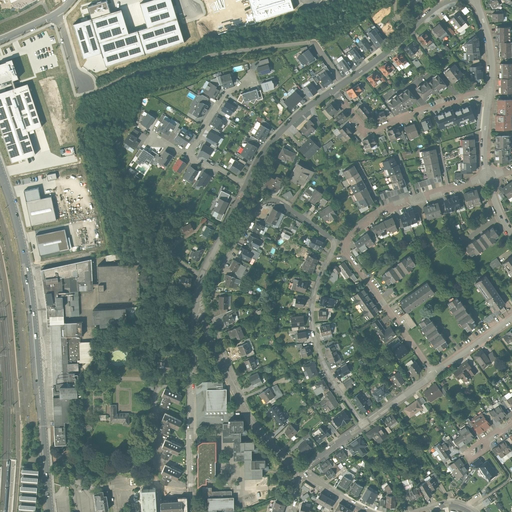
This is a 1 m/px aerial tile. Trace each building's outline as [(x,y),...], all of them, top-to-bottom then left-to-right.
[(0,0),(0,1),(6,14),(13,11),(11,6),(14,5),(12,1),(14,0),(0,0)] [(91,17),(73,23),(84,57),(102,51),(106,65),(145,53),(146,53),(184,41),(185,41),(172,0),(146,0),(140,2),(148,26),(138,29),(138,28),(138,29),(129,32),(122,8),(111,11),(107,0),(103,0),(88,5),(91,17)] [(206,0),(217,34),(294,10),(290,0),(206,0)] [(424,6),(421,0),(416,0),(415,0),(413,0),(409,2),(413,11),(424,6)] [(488,0),(493,8),(499,4),(500,4),(497,0),(488,0)] [(458,13),(449,20),(456,29),(465,23),(458,13)] [(439,24),(432,29),(438,36),(444,32),(445,31),(441,26),(439,24)] [(499,42),(510,42),(510,27),(497,27),(497,42),(499,42)] [(374,29),(368,34),(369,36),(367,38),(369,40),(371,38),(377,45),(383,41),(374,29)] [(432,41),(424,32),(417,37),(423,45),(426,42),(428,44),(432,41)] [(479,52),(478,43),(477,42),(478,41),(478,40),(477,39),(478,39),(476,36),(471,40),(469,40),(469,41),(464,45),(466,47),(466,53),(467,53),(479,52)] [(364,38),(358,43),(365,51),(370,47),(364,38)] [(408,47),(408,46),(405,49),(410,56),(417,51),(415,47),(417,46),(414,42),(408,47)] [(511,42),(510,42),(499,42),(499,58),(511,57),(511,42)] [(354,48),(349,52),(351,55),(351,56),(353,58),(355,61),(359,59),(361,58),(358,54),(359,54),(357,51),(356,51),(354,48)] [(308,50),(298,57),(303,65),(306,62),(313,57),(310,52),(308,50)] [(313,57),(306,62),(308,66),(317,60),(311,52),(310,52),(313,57)] [(394,61),(395,61),(398,66),(402,63),(404,65),(407,63),(402,57),(403,56),(402,55),(401,55),(400,53),(395,57),(394,57),(393,58),(393,60),(394,61)] [(0,62),(0,83),(11,80),(14,79),(19,77),(12,58),(7,60),(7,61),(0,62)] [(259,61),(259,67),(268,65),(269,62),(268,58),(259,61)] [(344,59),(338,63),(340,66),(340,67),(342,69),(345,72),(348,70),(349,71),(350,69),(348,66),(348,65),(346,62),(346,63),(344,59)] [(511,63),(501,64),(501,79),(511,78),(511,63)] [(385,76),(393,71),(392,70),(394,68),(391,65),(389,66),(387,64),(384,66),(383,65),(379,68),(385,76)] [(449,78),(450,79),(449,80),(452,83),(455,81),(456,82),(461,79),(460,77),(463,75),(455,64),(444,73),(448,78),(449,78)] [(259,67),(257,68),(259,75),(270,72),(268,65),(259,67)] [(481,67),(470,67),(470,73),(473,72),(474,79),(482,78),(481,67)] [(317,77),(320,81),(324,87),(332,81),(328,75),(325,71),(325,72),(317,77)] [(367,78),(374,88),(377,85),(375,83),(379,80),(378,79),(379,78),(377,75),(376,76),(374,73),(367,78)] [(230,74),(221,76),(224,87),(233,84),(230,74)] [(437,91),(437,92),(444,89),(443,88),(446,85),(438,75),(428,83),(434,91),(435,93),(437,91)] [(211,80),(210,82),(216,86),(220,85),(217,77),(211,80)] [(317,85),(316,83),(312,77),(308,80),(311,84),(314,87),(317,85)] [(511,78),(501,79),(500,79),(500,94),(511,93),(511,78)] [(266,82),(261,83),(264,92),(274,89),(273,86),(274,86),(273,83),(272,83),(271,80),(266,82)] [(210,82),(208,85),(205,88),(206,89),(204,91),(210,95),(210,96),(214,98),(219,90),(215,88),(216,86),(210,82)] [(428,99),(433,93),(432,93),(434,91),(428,83),(427,82),(416,90),(424,100),(427,97),(428,99)] [(467,84),(467,85),(462,87),(463,92),(469,91),(469,89),(474,88),(473,82),(467,84)] [(14,87),(0,91),(0,125),(12,162),(36,154),(28,130),(42,126),(28,83),(16,87),(14,87)] [(311,84),(303,89),(303,90),(304,90),(308,97),(312,95),(317,92),(314,87),(311,84)] [(358,85),(352,88),(357,95),(362,92),(358,85)] [(295,91),(300,96),(302,94),(296,88),(294,90),(295,92),(295,91)] [(357,95),(352,88),(347,92),(349,95),(351,99),(357,95)] [(263,99),(260,90),(257,91),(257,89),(242,94),(242,95),(240,94),(237,101),(242,104),(244,100),(244,102),(250,100),(250,102),(254,104),(256,100),(258,101),(263,99)] [(398,97),(405,106),(406,107),(409,106),(410,107),(414,103),(413,102),(416,100),(408,90),(404,93),(404,92),(401,94),(402,95),(398,97)] [(296,104),(302,99),(300,96),(295,91),(295,92),(289,97),(296,104)] [(209,99),(201,94),(198,100),(200,101),(205,104),(209,99)] [(391,100),(387,103),(395,114),(398,111),(399,112),(404,109),(403,108),(405,106),(398,97),(397,96),(394,98),(393,98),(391,100)] [(291,109),(296,104),(289,97),(284,102),(288,106),(291,109)] [(286,109),(288,106),(284,102),(282,100),(279,102),(286,109)] [(498,100),(499,115),(510,115),(511,115),(511,100),(498,100)] [(195,107),(192,111),(197,114),(198,113),(202,116),(204,113),(205,113),(207,109),(206,109),(208,106),(205,104),(200,101),(196,107),(195,107)] [(232,105),(226,102),(221,110),(231,115),(236,107),(232,105)] [(331,104),(325,109),(327,111),(326,111),(327,113),(328,112),(331,116),(335,112),(337,114),(341,111),(339,108),(336,110),(331,104)] [(363,105),(357,110),(360,115),(367,110),(363,105)] [(442,114),(435,117),(440,129),(456,122),(458,125),(468,121),(475,118),(470,106),(463,109),(463,108),(459,109),(460,110),(453,113),(452,110),(445,113),(445,112),(442,113),(442,114)] [(144,117),(141,120),(147,124),(149,125),(155,115),(148,110),(146,114),(145,113),(143,116),(144,117)] [(367,110),(360,115),(364,119),(370,114),(367,110)] [(386,117),(385,116),(383,112),(376,115),(378,121),(386,118),(386,117)] [(342,113),(336,118),(340,124),(347,119),(342,113)] [(163,128),(170,119),(164,115),(162,119),(161,118),(160,121),(158,125),(163,129),(163,128)] [(499,115),(497,115),(497,130),(510,130),(510,115),(499,115)] [(224,117),(223,116),(221,119),(226,123),(229,124),(231,121),(224,117)] [(221,119),(217,117),(212,125),(222,130),(226,123),(221,119)] [(429,118),(420,122),(424,130),(432,127),(429,118)] [(163,128),(169,132),(171,128),(172,129),(173,126),(175,122),(170,119),(163,128)] [(308,123),(301,130),(308,137),(315,130),(311,127),(313,125),(310,121),(308,123)] [(414,124),(405,128),(409,139),(419,136),(414,124)] [(131,130),(136,134),(140,129),(134,125),(131,130)] [(261,125),(257,130),(266,135),(269,130),(261,125)] [(178,131),(175,136),(180,140),(187,130),(181,126),(178,131)] [(345,126),(339,131),(343,136),(349,130),(345,126)] [(398,127),(392,130),(395,137),(401,135),(398,127)] [(131,130),(130,130),(125,138),(128,140),(127,142),(131,144),(132,143),(136,145),(140,140),(136,137),(137,135),(136,134),(131,130)] [(187,130),(180,140),(185,143),(188,138),(192,133),(187,130)] [(266,135),(257,130),(254,135),(263,141),(266,135)] [(349,130),(343,136),(347,140),(353,135),(349,130)] [(392,130),(387,132),(390,140),(395,137),(392,130)] [(193,131),(192,133),(188,138),(192,140),(197,133),(193,131)] [(211,132),(210,131),(207,136),(205,139),(212,143),(215,145),(217,142),(220,137),(218,136),(216,134),(215,135),(211,132)] [(298,132),(294,136),(298,140),(302,136),(298,132)] [(373,137),(368,140),(371,147),(376,145),(373,137)] [(306,143),(299,150),(307,157),(313,151),(315,153),(319,149),(311,140),(307,144),(306,143)] [(324,145),(327,149),(334,144),(332,140),(324,145)] [(368,140),(362,142),(365,149),(371,147),(368,140)] [(131,144),(127,142),(126,141),(124,144),(133,150),(136,145),(132,143),(131,144)] [(248,142),(244,149),(253,154),(257,148),(251,144),(248,142)] [(209,148),(204,145),(198,153),(200,155),(207,159),(212,151),(212,150),(209,148)] [(151,150),(144,146),(143,147),(138,154),(136,158),(141,162),(142,159),(145,161),(145,160),(149,162),(157,150),(153,147),(151,150)] [(161,154),(158,159),(165,164),(173,153),(166,148),(161,154)] [(282,160),(285,158),(286,159),(292,162),(295,155),(288,151),(284,149),(283,148),(278,158),(282,160)] [(253,154),(244,149),(240,155),(244,157),(250,160),(253,154)] [(420,159),(424,158),(436,156),(435,149),(422,152),(423,154),(419,155),(420,159)] [(179,156),(174,164),(180,169),(186,160),(179,156)] [(425,165),(426,164),(438,162),(436,156),(424,158),(425,165)] [(240,159),(238,162),(243,166),(243,167),(246,163),(240,159)] [(384,162),(387,169),(396,166),(393,159),(384,162)] [(238,162),(235,160),(229,169),(238,175),(240,171),(240,172),(243,167),(243,166),(238,162)] [(426,164),(428,171),(439,169),(438,162),(426,164)] [(463,162),(462,162),(463,174),(469,174),(469,171),(476,171),(475,162),(463,162)] [(198,168),(191,164),(185,174),(188,176),(187,177),(190,179),(191,178),(198,168)] [(297,165),(290,177),(296,181),(297,182),(298,181),(303,184),(307,177),(309,172),(309,171),(297,165)] [(387,169),(390,176),(400,172),(398,165),(396,166),(387,169)] [(349,178),(357,174),(358,173),(354,166),(342,172),(346,180),(349,178)] [(428,178),(441,176),(439,169),(428,171),(426,171),(428,178)] [(56,172),(47,174),(48,180),(57,178),(56,172)] [(211,177),(204,172),(200,178),(198,182),(205,187),(211,177)] [(393,183),(403,179),(400,172),(390,176),(392,183),(393,183)] [(353,185),(361,181),(357,174),(349,178),(353,185)] [(416,190),(442,181),(441,176),(414,184),(416,190)] [(274,188),(277,190),(282,180),(277,177),(275,180),(270,178),(265,185),(274,189),(274,188)] [(396,190),(406,186),(403,179),(393,183),(396,190)] [(355,194),(366,188),(362,181),(361,181),(353,185),(351,186),(355,194)] [(392,197),(408,192),(406,186),(396,190),(390,192),(392,197)] [(511,193),(507,186),(502,189),(505,193),(509,198),(511,196),(511,193)] [(38,187),(24,190),(26,201),(41,198),(38,187)] [(308,188),(302,196),(314,204),(322,194),(315,189),(312,192),(308,188)] [(358,201),(369,195),(366,188),(355,194),(354,194),(354,195),(355,194),(358,201)] [(467,193),(463,194),(467,207),(473,206),(473,207),(476,206),(475,205),(481,203),(477,190),(473,191),(472,191),(467,193)] [(219,199),(226,202),(230,195),(221,191),(218,198),(219,199)] [(282,196),(287,200),(293,197),(290,191),(282,196)] [(369,195),(358,201),(358,202),(360,201),(361,204),(360,205),(362,208),(367,206),(373,202),(369,195)] [(41,198),(26,201),(31,225),(57,220),(52,196),(41,198)] [(458,200),(457,198),(456,197),(451,199),(454,210),(460,208),(461,208),(458,200)] [(322,198),(319,203),(324,206),(327,201),(322,198)] [(218,203),(217,202),(215,206),(216,206),(214,210),(219,212),(222,214),(223,214),(228,203),(226,202),(219,199),(218,203)] [(451,199),(445,201),(445,202),(445,204),(448,212),(454,210),(451,199)] [(311,204),(308,209),(312,212),(316,207),(311,204)] [(442,215),(441,214),(439,208),(438,204),(432,206),(430,206),(423,208),(425,213),(427,219),(427,220),(428,220),(428,218),(430,218),(430,219),(439,216),(438,215),(440,214),(441,216),(442,215)] [(330,206),(319,213),(324,221),(331,217),(332,219),(337,217),(330,206)] [(273,226),(274,227),(277,227),(280,222),(277,220),(281,212),(273,208),(267,219),(266,221),(273,224),(273,226)] [(414,214),(413,212),(412,211),(406,213),(410,224),(416,222),(417,222),(414,214)] [(224,214),(223,214),(222,214),(219,212),(215,219),(221,221),(224,214)] [(406,213),(401,215),(401,217),(401,219),(404,226),(410,224),(406,213)] [(271,227),(273,224),(266,221),(267,219),(265,218),(263,222),(271,227)] [(395,223),(392,219),(386,222),(386,221),(383,222),(388,232),(390,232),(391,231),(392,232),(392,233),(397,230),(395,226),(396,225),(395,223)] [(191,220),(182,224),(184,228),(185,227),(187,230),(194,226),(191,220)] [(265,227),(256,222),(254,227),(253,230),(252,230),(261,234),(265,227)] [(388,232),(383,222),(381,224),(375,227),(378,232),(379,234),(381,233),(382,236),(388,232)] [(207,227),(202,235),(206,238),(207,237),(210,238),(214,230),(207,227)] [(469,245),(464,248),(471,257),(475,254),(476,255),(483,249),(483,250),(489,246),(488,246),(496,240),(495,239),(499,236),(493,227),(488,230),(488,229),(481,235),(481,236),(476,239),(475,239),(468,244),(469,245)] [(65,228),(36,234),(40,255),(70,249),(65,228)] [(361,239),(367,248),(374,243),(367,233),(360,238),(361,239)] [(252,246),(258,248),(261,241),(250,235),(246,243),(252,246)] [(308,239),(305,244),(321,251),(325,243),(312,237),(311,240),(308,239)] [(367,248),(361,239),(354,243),(360,252),(367,248)] [(197,246),(193,255),(196,257),(197,255),(200,257),(204,249),(197,246)] [(239,256),(245,259),(247,255),(245,254),(247,250),(241,247),(236,255),(239,256)] [(115,253),(106,255),(107,262),(116,260),(115,253)] [(309,256),(306,263),(315,266),(317,260),(309,256)] [(386,273),(381,276),(388,285),(392,282),(392,283),(400,278),(405,274),(412,269),(412,268),(416,265),(410,256),(405,259),(405,258),(397,263),(398,264),(393,268),(392,267),(385,272),(386,273)] [(511,256),(502,263),(511,276),(511,256)] [(92,258),(41,269),(43,279),(78,274),(78,280),(93,279),(92,258)] [(496,258),(491,262),(496,269),(501,265),(496,258)] [(233,259),(229,267),(236,271),(240,263),(233,259)] [(139,262),(98,264),(99,300),(140,298),(139,262)] [(333,278),(336,273),(337,274),(341,271),(346,279),(350,276),(352,275),(351,274),(347,269),(348,268),(344,262),(337,267),(337,266),(336,266),(335,266),(334,266),(334,267),(334,268),(334,269),(333,271),(330,276),(333,278)] [(306,263),(303,269),(312,273),(315,266),(306,263)] [(183,272),(182,274),(181,280),(181,281),(191,282),(192,273),(183,272)] [(93,289),(93,279),(78,280),(78,274),(43,279),(47,309),(47,318),(48,318),(51,318),(51,316),(79,315),(78,290),(93,289)] [(228,275),(225,284),(233,287),(234,282),(235,282),(237,279),(237,278),(234,277),(228,275)] [(475,282),(487,299),(497,292),(485,275),(475,282)] [(291,290),(295,291),(296,290),(304,292),(307,283),(294,279),(291,290)] [(427,282),(399,302),(407,312),(435,293),(427,282)] [(361,308),(371,300),(367,294),(366,295),(362,289),(353,296),(355,300),(354,300),(357,305),(358,304),(361,308)] [(487,299),(486,300),(489,303),(490,302),(492,304),(490,305),(491,306),(492,305),(493,306),(492,307),(495,311),(498,309),(502,306),(505,304),(497,292),(487,299)] [(226,295),(220,295),(220,300),(219,300),(219,303),(219,308),(220,308),(226,308),(227,308),(228,295),(226,295)] [(330,299),(323,297),(321,297),(319,305),(327,306),(328,304),(333,305),(334,300),(330,299)] [(456,297),(447,303),(450,307),(449,308),(454,315),(456,315),(459,320),(458,321),(463,328),(464,327),(467,331),(476,325),(473,321),(474,320),(469,313),(468,314),(464,308),(465,308),(460,300),(459,301),(456,297)] [(304,299),(296,298),(295,306),(303,307),(304,299)] [(375,306),(371,300),(361,308),(363,311),(362,312),(366,316),(369,319),(378,312),(374,307),(375,306)] [(136,306),(127,306),(127,317),(137,317),(136,306)] [(498,309),(501,314),(506,311),(502,306),(498,309)] [(113,320),(126,319),(126,312),(126,311),(125,307),(93,309),(94,321),(101,321),(101,325),(112,324),(112,322),(113,321),(113,320)] [(501,314),(498,309),(495,311),(484,319),(487,324),(501,314)] [(222,316),(226,324),(235,320),(233,317),(237,316),(236,312),(236,311),(227,314),(222,316)] [(327,311),(325,311),(318,311),(318,321),(327,321),(327,319),(330,320),(330,313),(330,312),(327,312),(327,311)] [(291,317),(292,326),(298,326),(304,325),(303,316),(291,317)] [(428,317),(419,323),(422,327),(421,328),(426,335),(427,334),(431,340),(430,341),(435,348),(436,347),(439,351),(448,345),(445,341),(446,340),(441,333),(440,334),(436,328),(437,328),(432,320),(431,321),(428,317)] [(383,339),(385,342),(396,335),(390,327),(385,331),(377,320),(372,324),(382,338),(382,339),(383,339)] [(51,322),(48,322),(48,323),(48,326),(51,326),(55,425),(65,425),(65,420),(72,420),(70,395),(78,395),(78,391),(78,385),(78,379),(75,379),(75,369),(78,369),(79,369),(79,359),(81,359),(80,335),(77,335),(77,322),(51,322)] [(329,324),(320,327),(322,335),(331,333),(329,324)] [(232,328),(228,330),(231,337),(238,334),(240,338),(244,336),(240,325),(233,328),(232,327),(231,328),(232,328)] [(511,330),(511,331),(507,334),(503,337),(508,343),(511,341),(511,329),(511,330)] [(306,332),(297,333),(298,341),(307,340),(306,332)] [(397,337),(387,345),(390,349),(400,341),(397,337)] [(242,344),(238,345),(242,354),(251,351),(247,341),(245,342),(245,341),(241,342),(242,344)] [(326,352),(327,355),(336,352),(335,349),(337,348),(335,344),(325,348),(326,352)] [(401,345),(394,350),(400,359),(402,357),(408,353),(402,344),(401,345)] [(303,348),(301,348),(302,351),(304,356),(312,354),(309,346),(303,348)] [(117,348),(116,348),(114,349),(113,350),(112,351),(111,353),(111,355),(111,357),(112,359),(113,361),(114,362),(116,363),(118,363),(120,363),(122,362),(124,361),(125,359),(126,357),(126,355),(126,354),(125,352),(124,351),(124,350),(122,349),(121,349),(120,348),(118,348),(117,348)] [(482,350),(474,356),(481,366),(485,364),(487,366),(491,363),(491,362),(486,356),(482,350)] [(337,354),(336,352),(327,355),(329,360),(330,362),(335,360),(339,359),(339,358),(338,354),(337,354)] [(486,356),(491,362),(497,358),(492,352),(486,356)] [(254,356),(245,360),(249,369),(257,366),(254,356)] [(166,357),(165,358),(165,365),(175,366),(176,357),(166,357)] [(305,371),(306,370),(309,378),(318,375),(315,367),(316,366),(314,361),(303,365),(305,371)] [(462,379),(464,382),(478,372),(474,366),(472,368),(467,361),(459,367),(460,368),(453,373),(456,378),(459,376),(461,378),(461,379),(462,379)] [(415,362),(408,367),(414,376),(421,370),(415,362)] [(341,367),(334,371),(338,378),(345,374),(341,367)] [(254,385),(262,382),(258,372),(249,375),(254,385)] [(398,372),(392,376),(395,381),(394,382),(391,384),(394,389),(397,386),(397,387),(404,382),(401,378),(401,377),(398,372)] [(324,391),(328,388),(323,379),(315,384),(317,388),(321,386),(324,390),(324,391)] [(351,379),(344,385),(348,390),(353,387),(351,384),(353,382),(351,379)] [(223,380),(197,380),(197,392),(202,392),(202,421),(223,421),(223,433),(233,433),(233,440),(234,451),(244,451),(244,458),(244,470),(255,470),(255,477),(262,477),(262,467),(265,467),(265,458),(252,458),(252,448),(254,448),(254,440),(241,440),(241,429),(243,429),(243,418),(234,418),(234,407),(227,407),(226,388),(223,388),(223,380)] [(182,391),(166,384),(162,392),(164,393),(161,401),(168,404),(172,396),(179,399),(182,391)] [(260,392),(262,396),(262,397),(264,396),(266,400),(274,396),(275,398),(282,393),(276,384),(273,386),(275,390),(272,392),(269,387),(260,392)] [(432,387),(424,393),(429,401),(437,395),(438,396),(442,394),(443,393),(440,390),(436,384),(432,386),(432,387)] [(387,390),(384,385),(372,393),(378,401),(389,393),(387,390)] [(329,391),(324,394),(326,397),(327,399),(332,395),(329,391)] [(356,402),(355,402),(362,412),(370,406),(369,405),(372,403),(369,399),(366,401),(360,392),(353,398),(356,402)] [(327,399),(326,397),(320,401),(324,408),(328,405),(331,409),(338,404),(332,395),(327,399)] [(117,401),(111,401),(111,418),(124,418),(124,422),(129,422),(129,410),(117,410),(117,401)] [(418,410),(418,411),(422,408),(420,406),(417,401),(404,409),(410,417),(416,413),(415,412),(418,410)] [(280,424),(286,420),(286,419),(282,413),(276,404),(269,408),(270,409),(266,412),(269,416),(274,412),(278,417),(276,418),(280,424)] [(499,405),(494,409),(501,418),(506,415),(499,405)] [(501,418),(494,409),(490,412),(489,412),(494,418),(496,422),(501,418)] [(182,417),(165,410),(162,418),(164,419),(160,426),(168,430),(171,422),(178,425),(182,417)] [(489,412),(490,412),(489,411),(485,414),(488,418),(490,421),(494,418),(489,412)] [(341,423),(345,421),(346,422),(350,419),(345,412),(343,414),(342,413),(336,417),(341,423)] [(384,420),(389,426),(397,421),(392,414),(384,420)] [(490,425),(486,419),(482,414),(478,417),(475,419),(471,422),(470,422),(473,426),(479,433),(481,432),(483,431),(484,431),(486,429),(488,428),(488,427),(490,425)] [(72,425),(72,428),(73,428),(74,428),(74,424),(72,424),(72,420),(65,420),(65,425),(66,429),(68,429),(68,426),(72,425)] [(290,437),(297,431),(291,424),(287,427),(288,428),(285,431),(290,437)] [(72,430),(71,429),(68,429),(66,429),(65,425),(55,425),(55,443),(58,443),(58,445),(60,447),(62,447),(64,445),(64,443),(66,443),(66,436),(72,435),(72,430)] [(330,434),(327,430),(323,425),(318,428),(322,432),(315,437),(320,443),(323,440),(330,435),(330,434)] [(379,425),(366,434),(370,439),(373,436),(377,441),(381,438),(382,440),(387,436),(379,425)] [(470,431),(466,426),(458,432),(460,435),(466,443),(474,438),(470,431)] [(466,443),(460,435),(453,440),(459,448),(466,443)] [(162,444),(165,445),(161,453),(168,456),(171,448),(178,451),(182,441),(174,438),(173,439),(166,436),(162,444)] [(351,451),(353,450),(354,450),(354,449),(356,448),(361,454),(366,450),(364,448),(367,445),(361,436),(347,446),(349,449),(351,451)] [(198,452),(199,482),(207,482),(207,477),(209,477),(209,478),(215,478),(215,472),(216,472),(215,460),(216,460),(216,440),(198,440),(198,452)] [(312,449),(305,441),(298,447),(303,453),(308,450),(309,451),(312,449)] [(508,446),(504,441),(504,442),(500,445),(506,454),(511,451),(508,446)] [(445,449),(448,447),(444,442),(441,444),(440,445),(439,444),(434,447),(436,449),(435,450),(442,460),(449,455),(446,450),(445,449)] [(500,445),(495,448),(494,448),(499,454),(501,458),(506,454),(500,445)] [(334,455),(339,462),(347,456),(343,450),(334,455)] [(479,467),(483,464),(479,458),(472,463),(476,469),(479,467)] [(453,471),(463,464),(461,462),(459,459),(449,466),(453,471)] [(328,460),(320,467),(325,473),(333,466),(328,461),(328,460)] [(162,469),(164,471),(161,478),(168,481),(171,474),(177,477),(182,467),(174,464),(173,465),(166,461),(162,469)] [(497,474),(487,461),(483,464),(479,467),(488,480),(497,474)] [(460,476),(465,472),(466,469),(463,464),(453,471),(458,477),(460,476)] [(340,470),(335,465),(333,466),(325,473),(330,478),(340,470)] [(35,511),(38,469),(30,468),(22,468),(18,511),(35,511)] [(351,480),(344,476),(339,484),(343,487),(343,488),(344,488),(345,488),(346,489),(351,480)] [(426,481),(431,490),(434,488),(435,489),(437,487),(437,486),(438,486),(432,477),(431,478),(426,481)] [(412,478),(403,479),(405,487),(413,485),(412,478)] [(143,482),(144,511),(157,511),(157,510),(157,498),(156,481),(143,482)] [(421,484),(420,485),(421,486),(426,497),(433,492),(431,490),(426,481),(421,484)] [(305,482),(302,487),(309,491),(312,486),(305,482)] [(363,487),(356,482),(351,491),(354,493),(355,494),(356,495),(357,495),(358,495),(363,487)] [(212,486),(202,486),(202,497),(208,496),(208,510),(234,509),(234,496),(232,496),(231,490),(212,490),(212,486)] [(98,507),(98,510),(99,511),(102,511),(103,508),(109,508),(107,496),(109,496),(108,489),(103,490),(103,489),(98,489),(99,491),(94,491),(92,492),(92,495),(92,496),(93,500),(94,504),(96,503),(97,507),(98,507)] [(367,489),(362,498),(372,503),(377,495),(367,489)] [(410,500),(418,496),(415,489),(407,492),(410,500)] [(316,501),(323,505),(328,497),(321,493),(316,501)] [(157,510),(179,508),(179,511),(187,511),(187,494),(179,494),(179,497),(172,498),(172,497),(171,497),(171,498),(162,498),(162,497),(157,498),(157,510)] [(391,496),(387,495),(386,506),(390,506),(390,508),(394,508),(394,507),(395,496),(391,496)] [(323,505),(325,506),(330,509),(335,501),(328,497),(323,505)] [(485,506),(491,502),(488,498),(482,502),(485,506)] [(285,504),(276,501),(273,508),(282,511),(285,504)] [(302,504),(299,511),(308,511),(310,505),(306,503),(306,505),(302,504)] [(341,511),(345,506),(339,503),(334,511),(341,511)]
